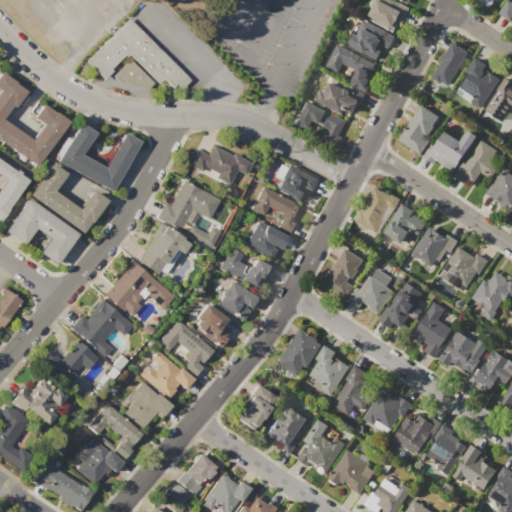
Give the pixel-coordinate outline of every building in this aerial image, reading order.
[(372,0),(394,0),(408,7),(395,33),(364,17),(372,0)] [(496,0),(490,10),(474,0),(496,0)] [(511,0),(511,18),(511,20),(499,11),(506,0),(511,0)] [(128,18),(189,79),(180,89),(175,84),(171,88),(162,78),(156,83),(128,54),(125,57),(123,55),(109,69),(111,71),(102,80),(84,61),(128,18)] [(364,20),(394,37),(388,48),(382,45),(375,59),(348,44),(354,33),(356,34),(364,20)] [(452,42),(475,57),(453,90),(430,75),(452,42)] [(337,43),(378,67),(365,91),(352,84),(358,72),(342,63),(337,72),(325,66),(337,43)] [(111,76),(117,82),(146,89),(152,83),(129,58),(111,76)] [(475,59),(501,76),(479,108),(454,91),(475,59)] [(0,71),(15,82),(14,83),(25,90),(14,108),(11,106),(3,119),(32,138),(41,124),(31,117),(41,103),(68,121),(39,165),(0,138),(0,71)] [(502,79),(511,85),(511,107),(502,121),(483,109),(502,79)] [(321,89),(324,91),(330,81),(351,92),(349,95),(359,100),(351,113),(344,109),(341,113),(315,99),(321,89)] [(307,100),(346,122),(332,146),(321,140),(327,129),(310,120),(305,130),(294,124),(307,100)] [(421,104),(445,120),(421,155),(398,140),(421,104)] [(79,123),(95,133),(80,154),(102,167),(122,132),(138,142),(118,176),(110,191),(56,161),(79,123)] [(445,130),(460,140),(467,130),(475,135),(452,170),(437,159),(434,164),(422,157),(431,143),(435,146),(445,130)] [(480,141),(495,150),(470,188),(453,177),(462,162),(465,164),(480,141)] [(212,146),(230,155),(231,153),(250,162),(244,174),(236,170),(228,185),(184,163),(193,147),(208,154),(212,146)] [(0,162),(27,180),(0,219),(0,162)] [(287,163),(318,179),(312,191),(301,186),(299,189),(305,191),(300,201),(275,189),(280,179),(273,176),(279,164),(285,166),(287,163)] [(50,164),(64,173),(51,192),(77,209),(90,191),(104,200),(82,233),(28,197),(50,164)] [(502,168),(511,174),(511,206),(510,210),(485,194),(502,168)] [(182,181),(219,200),(208,219),(189,209),(178,230),(161,221),(182,181)] [(261,187),(300,207),(287,232),(276,226),(282,214),(280,213),(267,206),(262,215),(250,209),(261,187)] [(374,187),(391,196),(391,194),(399,198),(393,209),(387,205),(377,224),(374,231),(355,221),(360,211),(361,212),(374,187)] [(26,199),(76,232),(54,264),(37,253),(47,239),(33,229),(23,243),(4,231),(26,199)] [(402,203),(414,210),(411,215),(425,224),(418,235),(410,230),(401,244),(383,232),(402,203)] [(212,221),(223,226),(212,247),(185,233),(189,225),(206,234),(212,221)] [(257,222),(287,237),(280,250),(272,246),(271,247),(275,249),(270,259),(245,246),(257,222)] [(157,224),(186,242),(179,253),(173,249),(156,275),(135,262),(151,237),(149,236),(157,224)] [(430,226),(445,237),(447,234),(457,241),(442,263),(437,259),(431,268),(411,255),(430,226)] [(459,247),(474,257),(476,253),(488,261),(479,273),(477,271),(463,292),(439,276),(459,247)] [(229,248),(241,254),(237,261),(249,267),(253,260),(269,269),(263,281),(256,277),(251,286),(217,269),(229,248)] [(345,248),(364,261),(352,279),(349,277),(346,282),(353,287),(345,298),(322,283),(345,248)] [(130,261),(172,297),(162,309),(145,295),(142,299),(140,297),(135,303),(139,306),(129,317),(102,294),(130,261)] [(369,276),(371,277),(377,269),(391,278),(385,287),(393,292),(378,314),(367,307),(368,305),(362,301),(359,306),(349,299),(356,287),(360,290),(369,276)] [(494,270),(506,278),(509,274),(511,275),(511,296),(508,294),(504,301),(502,300),(495,311),(497,312),(491,320),(480,313),(482,309),(476,305),(477,302),(471,298),(483,279),(487,281),(494,270)] [(230,281),(255,298),(241,320),(216,303),(220,296),(219,295),(223,288),(225,289),(230,281)] [(0,289),(2,287),(20,299),(2,325),(0,323),(0,289)] [(403,290),(412,296),(411,298),(416,301),(413,305),(421,310),(416,319),(409,314),(400,327),(393,322),(389,328),(377,320),(386,306),(390,309),(403,290)] [(99,299),(130,325),(121,335),(112,328),(101,341),(110,348),(103,356),(68,327),(79,314),(85,319),(87,316),(86,315),(99,299)] [(435,301),(445,308),(438,319),(451,328),(441,343),(444,345),(435,358),(423,350),(427,344),(423,341),(422,343),(411,336),(435,301)] [(205,303),(236,329),(219,349),(195,329),(197,326),(194,324),(197,320),(194,317),(205,303)] [(177,320),(211,349),(192,372),(183,365),(186,360),(183,358),(188,352),(175,341),(166,351),(157,343),(177,320)] [(302,329),(323,344),(305,368),(304,366),(296,376),(277,362),(302,329)] [(456,331),(475,343),(478,338),(488,344),(478,359),(480,360),(471,374),(441,355),(456,331)] [(76,340),(95,356),(84,368),(79,364),(63,382),(39,361),(48,350),(59,360),(76,340)] [(324,344),(336,352),(334,356),(349,365),(328,396),(304,380),(317,360),(315,359),(324,344)] [(492,348),(511,361),(511,374),(498,395),(473,379),(484,362),(486,363),(488,360),(486,358),(492,348)] [(157,351),(191,377),(171,402),(138,376),(147,365),(149,366),(153,360),(151,358),(157,351)] [(354,364),(380,381),(362,410),(353,404),(347,414),(331,403),(346,381),(344,379),(354,364)] [(39,377),(63,396),(56,405),(59,407),(46,424),(25,408),(23,411),(10,402),(22,387),(27,392),(39,377)] [(139,381),(154,394),(155,393),(170,406),(147,434),(122,413),(130,403),(125,399),(139,381)] [(255,385),(274,397),(253,430),(237,419),(248,402),(247,401),(251,394),(250,393),(255,385)] [(511,385),(511,403),(503,398),(511,385)] [(381,390),(397,400),(400,397),(411,404),(402,417),(398,415),(389,429),(375,420),(372,424),(363,418),(381,390)] [(285,404),(307,418),(298,431),(301,433),(296,441),(298,443),(290,455),(274,444),(276,440),(266,433),(285,404)] [(0,412),(4,405),(26,418),(9,446),(26,456),(19,469),(0,457),(0,412)] [(105,405),(139,435),(128,448),(132,451),(123,461),(99,439),(101,436),(113,447),(118,442),(114,438),(117,436),(104,425),(96,434),(87,426),(105,405)] [(406,417),(414,423),(419,415),(427,420),(430,415),(441,423),(431,437),(428,435),(415,455),(391,439),(406,417)] [(317,419),(327,425),(320,435),(331,443),(335,437),(344,444),(325,473),(309,463),(307,467),(296,459),(307,443),(303,441),(317,419)] [(442,424),(453,431),(451,434),(460,440),(459,441),(466,446),(450,470),(427,455),(436,441),(432,439),(442,424)] [(93,438),(121,462),(112,472),(108,469),(104,474),(102,472),(92,483),(75,468),(82,461),(76,457),(93,438)] [(471,444),(482,452),(480,456),(497,467),(483,489),(463,476),(459,480),(451,475),(471,444)] [(346,449),(359,457),(361,453),(370,458),(365,465),(375,472),(359,495),(348,487),(350,485),(344,481),(343,484),(329,475),(346,449)] [(197,453),(213,467),(210,471),(212,472),(205,480),(201,476),(196,482),(200,486),(193,494),(175,479),(197,453)] [(48,464),(91,491),(78,511),(56,499),(58,495),(36,482),(48,464)] [(504,466),(511,471),(511,509),(510,511),(503,511),(499,509),(501,506),(485,495),(504,466)] [(220,474),(235,485),(237,481),(248,489),(239,502),(237,501),(229,511),(213,511),(200,503),(220,474)] [(384,478),(398,487),(401,482),(412,489),(396,511),(388,511),(381,507),(378,511),(373,511),(363,505),(372,492),(374,493),(384,478)] [(174,484),(186,494),(177,504),(166,494),(174,484)] [(254,497),(266,505),(268,502),(279,509),(277,511),(236,511),(241,505),(246,508),(254,497)] [(405,511),(414,500),(432,511),(400,511),(402,510),(405,511)]
